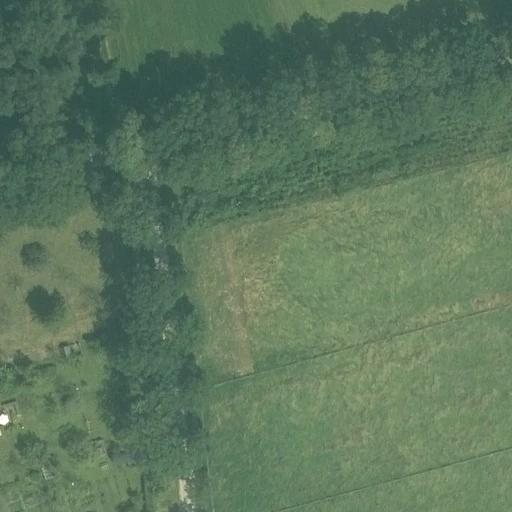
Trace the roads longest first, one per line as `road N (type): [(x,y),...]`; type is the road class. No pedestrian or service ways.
road 1 (unclassified): [(147,154),(511,66)]
road 2 (unclassified): [(189,511),(147,154)]
road 3 (unclassified): [(0,186),(147,154)]
